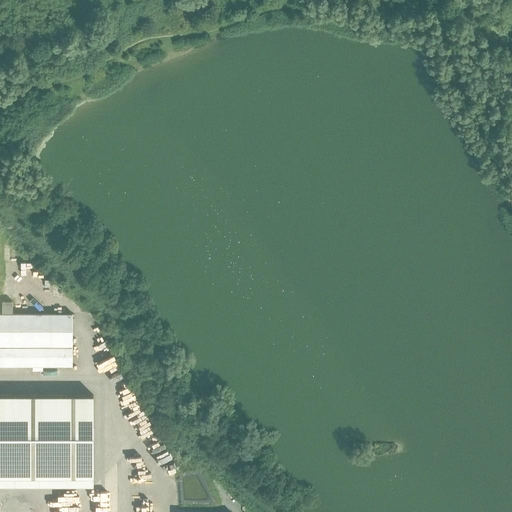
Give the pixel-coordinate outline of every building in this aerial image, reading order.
[(0,366),(73,366),(73,313),(0,312),(0,366)] [(102,351),(113,348),(110,339),(99,342),(102,351)] [(131,373),(119,352),(104,359),(100,351),(94,355),(105,375),(113,371),(115,376),(108,379),(113,389),(119,386),(122,390),(135,383),(132,377),(124,381),(122,378),(131,373)] [(132,395),(139,392),(136,386),(129,389),(132,395)] [(123,402),(130,399),(126,391),(120,393),(123,402)] [(0,473),(95,473),(94,392),(0,392),(0,473)] [(131,399),(134,403),(125,409),(136,423),(153,410),(139,392),(131,399)] [(149,427),(147,424),(142,426),(147,434),(160,426),(155,418),(149,422),(151,426),(149,427)] [(150,447),(153,452),(169,444),(163,432),(154,436),(157,443),(150,447)] [(158,511),(172,509),(172,511),(178,511),(178,508),(175,508),(174,501),(157,503),(158,511)]
